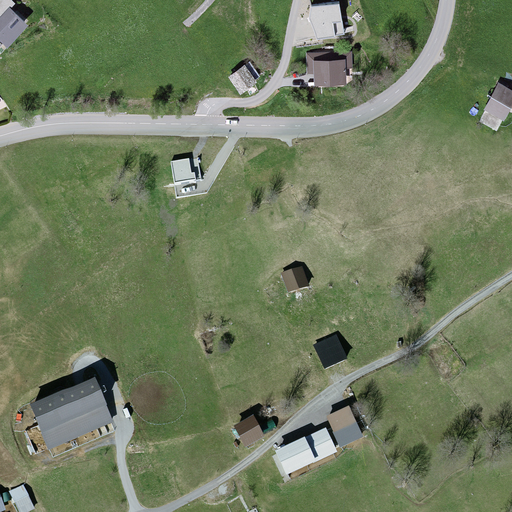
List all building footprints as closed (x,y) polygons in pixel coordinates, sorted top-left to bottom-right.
[(340,1),(312,7),(309,20),(315,44),(340,39),(337,26),(345,24),(340,1)] [(9,5),(0,14),(0,36),(7,43),(26,22),(9,5)] [(350,57),(311,58),(311,83),(351,83),(350,57)] [(258,81),(245,62),(227,75),(240,93),(258,81)] [(482,120),(501,128),(511,103),(511,85),(500,80),(482,120)] [(195,160),(172,163),(174,184),(198,181),(195,160)] [(304,266),(281,275),(289,297),(312,288),(304,266)] [(335,336),(312,347),(324,370),(347,359),(335,336)] [(33,413),(51,456),(115,429),(97,385),(33,413)] [(348,406),(326,417),(334,433),(356,423),(348,406)] [(262,439),(252,420),(236,428),(245,447),(262,439)] [(328,431),(274,452),(285,479),(338,458),(328,431)] [(24,484),(9,491),(19,511),(30,511),(36,509),(24,484)]
